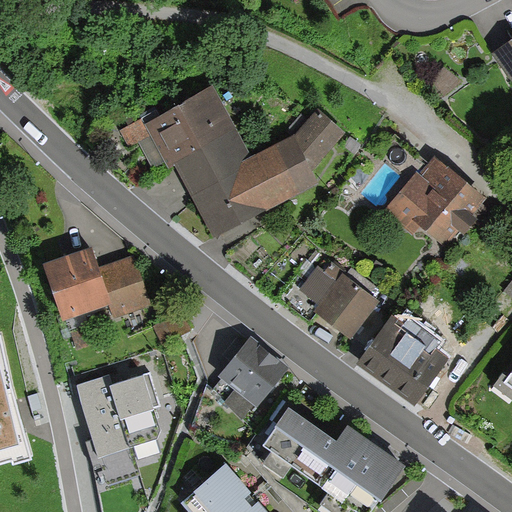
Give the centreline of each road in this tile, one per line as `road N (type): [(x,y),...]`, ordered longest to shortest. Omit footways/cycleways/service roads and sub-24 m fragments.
road 1 (tertiary): [(0,87),(235,297),(460,461)]
road 2 (residential): [(511,209),(381,99),(244,29),(132,7),(75,4),(0,14)]
road 3 (residential): [(76,511),(41,352),(0,231)]
